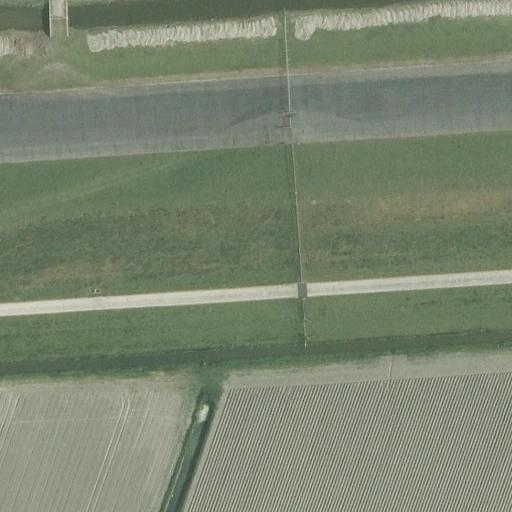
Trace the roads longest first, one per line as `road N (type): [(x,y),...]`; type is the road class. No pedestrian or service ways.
road 1 (track): [(0,154),(511,121)]
road 2 (track): [(202,142),(0,216)]
